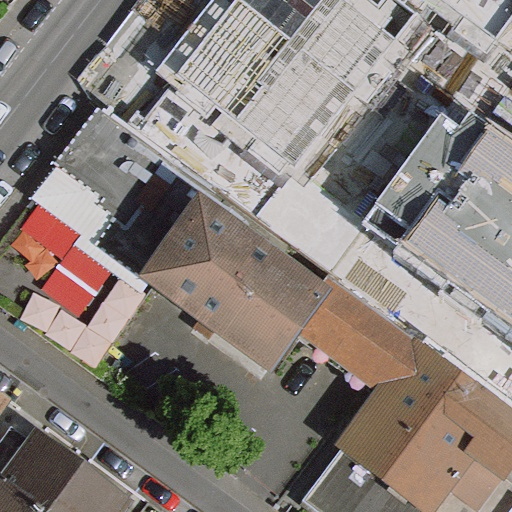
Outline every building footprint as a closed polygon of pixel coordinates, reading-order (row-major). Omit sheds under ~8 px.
[(257,166),(285,188),(419,18),(406,7),(411,0),(437,0),(497,47),(511,28),(511,0),(233,0),(157,96),(137,122),(233,197),(257,166)] [(100,106),(34,190),(146,274),(209,187),(183,168),(100,106)] [(511,149),(473,121),(461,136),(443,123),(368,223),(511,329),(511,149)] [(209,187),(146,274),(162,286),(264,363),(296,323),(319,295),(222,223),(235,206),(209,187)] [(511,410),(496,399),(417,341),(323,271),(316,279),(325,287),(319,295),(296,323),(329,350),(381,389),(300,499),(318,511),(420,511),(466,450),(499,475),(503,469),(511,457),(511,410)] [(0,482),(29,444),(4,426),(0,430),(0,482)] [(29,444),(0,482),(0,511),(110,511),(121,498),(36,434),(29,444)]
